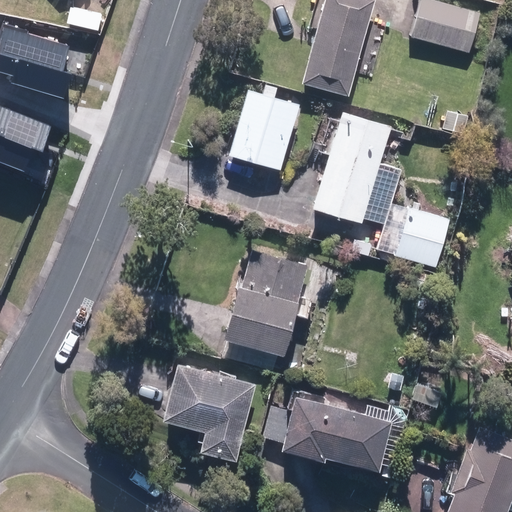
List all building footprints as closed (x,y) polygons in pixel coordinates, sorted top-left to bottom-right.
[(365,0),(320,0),(302,75),(344,85),(365,0)] [(482,9),(455,0),(421,0),(411,31),(468,49),(482,9)] [(33,43),(0,44),(0,132),(2,134),(33,43)] [(295,97),(249,84),(231,147),(278,160),(295,97)] [(393,118),(342,103),(312,199),(385,221),(377,246),(436,265),(452,214),(397,198),(407,165),(381,156),(393,118)] [(308,259),(251,241),(223,326),(280,345),(308,259)] [(256,374),(173,364),(167,414),(203,418),(202,431),(233,434),(235,421),(250,423),(256,374)] [(390,410),(294,390),(284,440),(379,460),(390,410)] [(500,511),(511,485),(511,428),(479,415),(440,511),(441,511),(500,511)]
